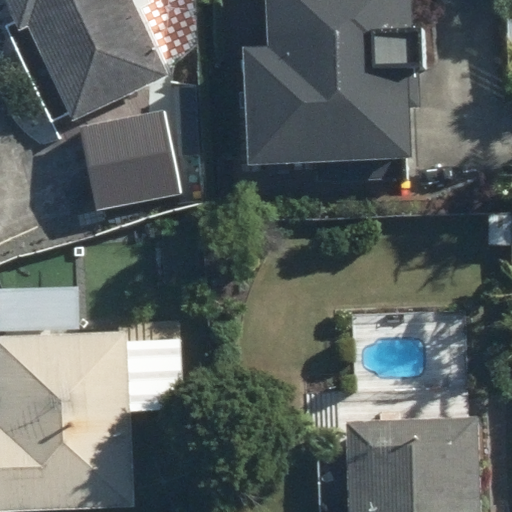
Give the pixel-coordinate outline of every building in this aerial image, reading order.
[(177,73),(144,0),(22,0),(76,119),(177,73)] [(294,0),(293,41),(267,40),(262,160),(431,167),(435,77),(450,77),(452,20),(435,19),(435,0),(294,0)] [(173,114),(88,127),(100,207),(186,193),(173,114)] [(98,286),(1,282),(0,334),(12,334),(11,420),(0,419),(0,502),(144,504),(151,332),(96,330),(98,286)] [(364,413),(369,511),(502,511),(496,404),(364,413)]
